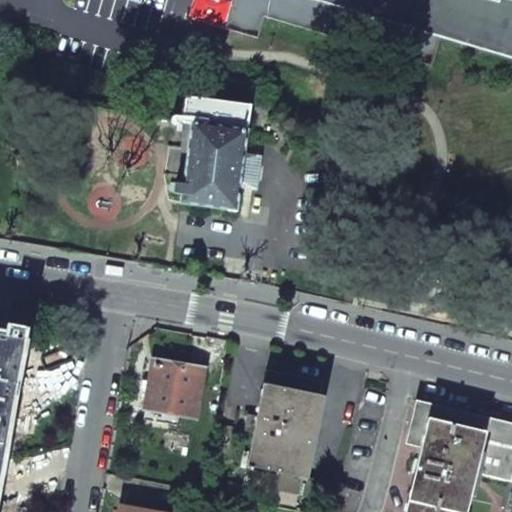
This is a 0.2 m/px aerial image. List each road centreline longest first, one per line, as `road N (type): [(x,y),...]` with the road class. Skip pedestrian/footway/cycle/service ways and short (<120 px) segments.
road 1 (residential): [(511,373),(121,297)]
road 2 (residential): [(121,297),(79,511)]
road 3 (residential): [(121,297),(0,276)]
